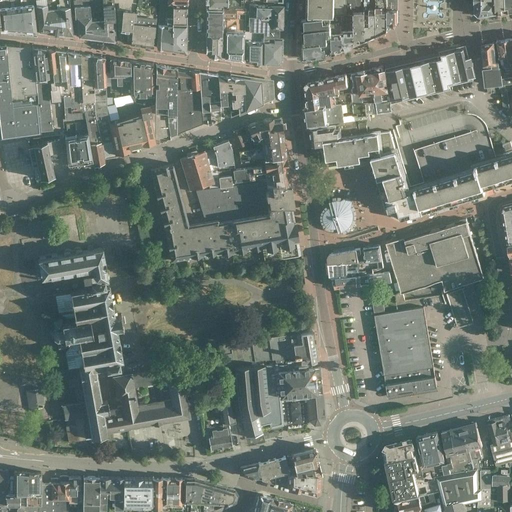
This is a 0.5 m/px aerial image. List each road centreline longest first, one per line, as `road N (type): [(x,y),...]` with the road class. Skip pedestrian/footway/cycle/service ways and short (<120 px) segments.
road 1 (residential): [(0,163),(12,195),(31,198),(293,103)]
road 2 (tertiary): [(293,103),(346,417)]
road 3 (residential): [(489,403),(478,350),(505,326),(506,295),(491,212),(511,196)]
road 4 (secondary): [(214,464),(17,457)]
road 5 (secondary): [(334,437),(214,464)]
road 6 (secondary): [(372,432),(489,403)]
